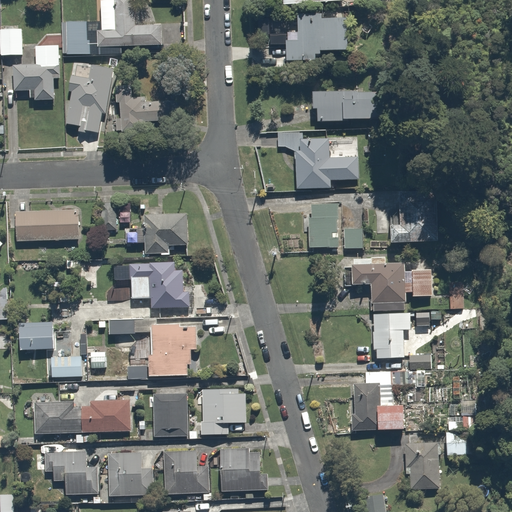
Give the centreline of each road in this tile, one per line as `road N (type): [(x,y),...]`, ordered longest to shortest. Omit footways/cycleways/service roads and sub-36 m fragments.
road 1 (residential): [(222,165),(323,511)]
road 2 (residential): [(0,175),(222,165)]
road 3 (residential): [(222,165),(217,0)]
